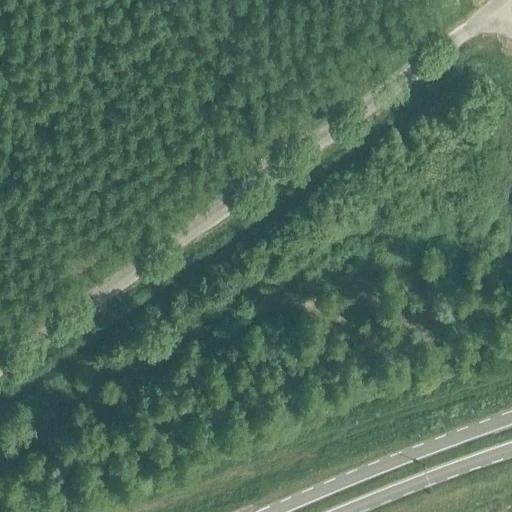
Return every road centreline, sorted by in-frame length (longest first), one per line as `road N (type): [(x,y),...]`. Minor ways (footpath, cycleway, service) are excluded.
road 1 (unclassified): [(0,363),(495,9)]
road 2 (trunk): [(511,418),(272,511)]
road 3 (trunk): [(352,511),(511,450)]
